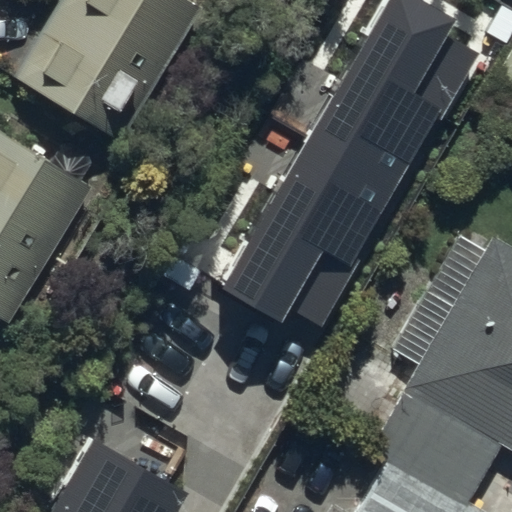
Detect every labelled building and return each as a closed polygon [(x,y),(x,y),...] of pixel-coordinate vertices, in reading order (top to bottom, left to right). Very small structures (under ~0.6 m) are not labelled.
[(116,136),(196,5),(188,0),(55,0),(11,72),(116,136)] [(511,33),(467,105),(511,132),(511,33)] [(95,189),(0,129),(0,315),(12,323),(95,189)] [(511,452),(511,247),(491,235),(482,250),(452,233),(385,350),(412,365),(364,448),(383,459),(351,511),(347,511),(329,501),(322,511),(484,511),(463,500),(496,443),(511,452)] [(212,511),(258,435),(186,393),(137,477),(81,445),(42,511),(212,511)]
